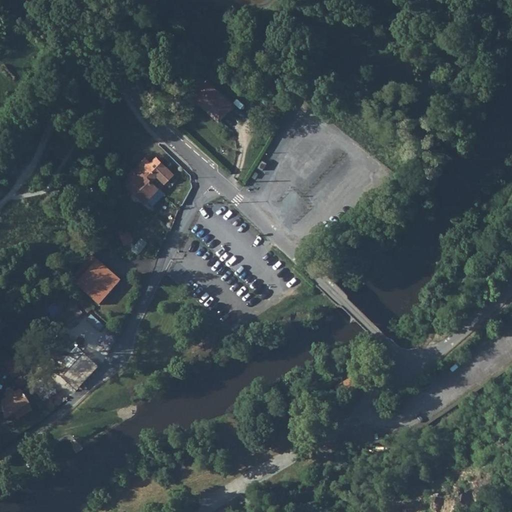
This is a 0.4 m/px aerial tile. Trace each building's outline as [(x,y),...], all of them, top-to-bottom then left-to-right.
[(233,106),(207,81),(192,96),(201,104),(201,103),(220,120),(233,106)] [(143,161),(134,170),(149,184),(152,181),(157,176),(165,183),(173,174),(157,158),(151,163),(148,166),(143,161)] [(158,188),(152,181),(149,184),(134,170),(129,175),(135,180),(129,186),(145,202),(158,188)] [(128,232),(121,235),(126,244),(131,242),(130,237),(128,232)] [(98,260),(92,255),(70,280),(76,285),(100,305),(121,281),(98,260)] [(75,317),(60,298),(47,309),(61,328),(75,317)] [(49,365),(76,390),(99,366),(73,341),(49,365)] [(12,359),(5,363),(14,379),(21,375),(12,359)] [(340,397),(371,380),(364,370),(334,387),(340,397)] [(8,400),(3,403),(3,404),(0,404),(0,411),(1,412),(2,412),(4,411),(6,419),(15,413),(28,405),(30,403),(22,391),(17,394),(14,391),(6,396),(8,400)] [(31,410),(28,405),(15,413),(18,419),(31,410)]
